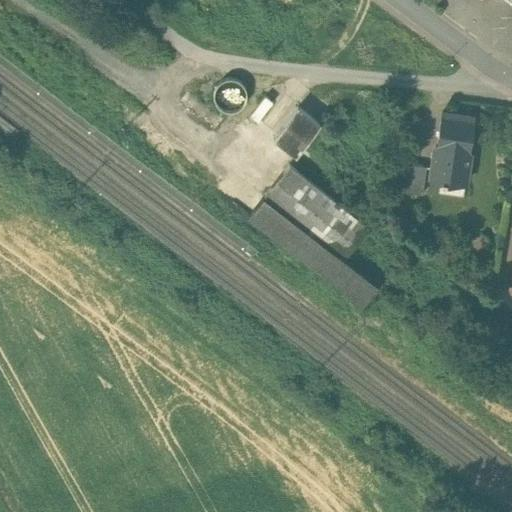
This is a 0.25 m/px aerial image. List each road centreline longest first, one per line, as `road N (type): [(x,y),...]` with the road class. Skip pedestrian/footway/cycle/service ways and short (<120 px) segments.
road 1 (residential): [(117,0),(210,62),(511,85)]
road 2 (residential): [(402,0),(511,80)]
